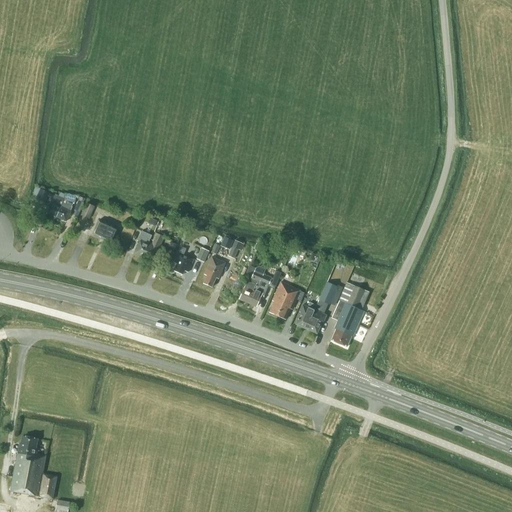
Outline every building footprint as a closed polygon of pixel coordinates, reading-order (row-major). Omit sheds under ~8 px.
[(35,186),(33,197),(40,199),(42,187),(35,186)] [(50,202),(46,213),(56,217),(63,202),(64,198),(55,194),(51,202),(50,202)] [(67,199),(66,204),(63,202),(56,217),(65,221),(71,207),(73,202),(67,199)] [(80,212),(84,203),(78,201),(75,210),(80,212)] [(94,206),(86,203),(81,215),(89,219),(94,206)] [(92,235),(111,243),(117,229),(99,220),(92,235)] [(144,257),(151,242),(149,241),(152,235),(142,230),(138,239),(140,240),(134,253),(144,257)] [(151,242),(144,257),(155,262),(162,247),(159,246),(163,237),(155,233),(151,242)] [(234,258),(238,249),(238,248),(241,250),(243,244),(235,240),(232,246),(228,256),(234,258)] [(217,254),(221,245),(215,243),(212,251),(217,254)] [(178,253),(177,253),(174,262),(176,263),(173,270),(182,275),(184,271),(188,272),(193,260),(183,256),(186,249),(181,247),(178,253)] [(208,251),(202,248),(197,259),(204,262),(208,251)] [(219,279),(225,263),(211,257),(203,274),(206,275),(202,283),(212,287),(216,278),(219,279)] [(247,281),(239,299),(247,303),(255,285),(257,286),(264,268),(259,266),(255,268),(249,265),(244,276),(252,279),(250,283),(247,281)] [(255,285),(247,303),(256,307),(261,295),(263,296),(268,286),(274,289),(281,273),(275,271),(272,278),(263,274),(266,269),(264,268),(257,286),(255,285)] [(335,330),(331,340),(346,346),(351,336),(352,337),(363,312),(361,311),(369,292),(347,280),(331,318),(337,321),(334,329),(335,330)] [(274,300),(269,312),(285,319),(290,308),(292,309),(300,291),(280,282),(273,300),(274,300)] [(295,324),(316,333),(322,321),(323,322),(325,316),(323,315),(327,304),(328,305),(336,288),(326,283),(317,306),(309,303),(307,307),(302,305),(299,313),(300,313),(295,324)] [(18,453),(10,490),(38,496),(38,497),(53,500),(57,476),(43,473),(46,456),(35,453),(37,439),(23,437),(22,443),(21,443),(19,453),(18,453)] [(57,500),(55,510),(54,511),(67,511),(68,511),(70,502),(57,500)]
